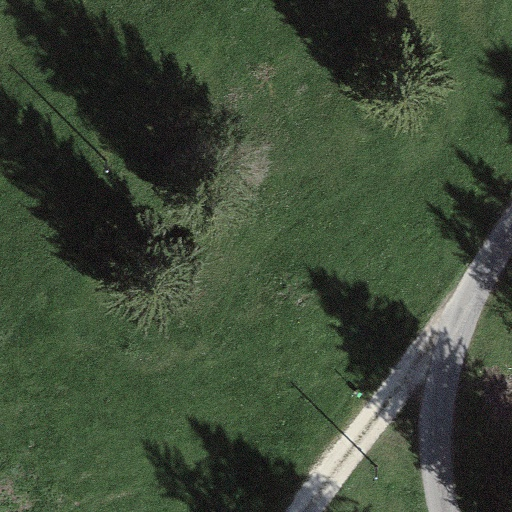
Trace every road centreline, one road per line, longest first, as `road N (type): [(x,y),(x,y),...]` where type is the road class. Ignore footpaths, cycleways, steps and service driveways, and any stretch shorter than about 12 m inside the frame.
road 1 (track): [(411,395),(511,246)]
road 2 (track): [(314,511),(411,395)]
road 3 (track): [(411,395),(446,511)]
